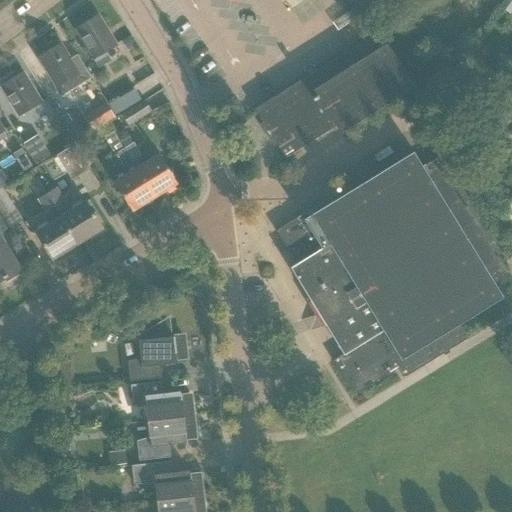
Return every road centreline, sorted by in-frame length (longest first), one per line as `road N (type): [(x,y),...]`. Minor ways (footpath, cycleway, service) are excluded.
road 1 (residential): [(229,198),(261,511)]
road 2 (residential): [(0,338),(229,198)]
road 3 (residential): [(229,198),(173,71),(129,0)]
road 4 (residential): [(405,121),(284,185),(229,198)]
